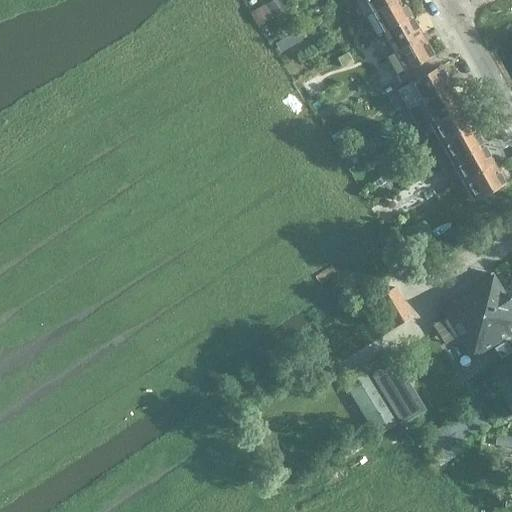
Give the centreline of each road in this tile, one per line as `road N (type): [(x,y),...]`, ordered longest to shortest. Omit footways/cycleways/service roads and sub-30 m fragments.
road 1 (track): [(425,302),(376,248),(305,285)]
road 2 (tertiary): [(511,128),(444,11)]
